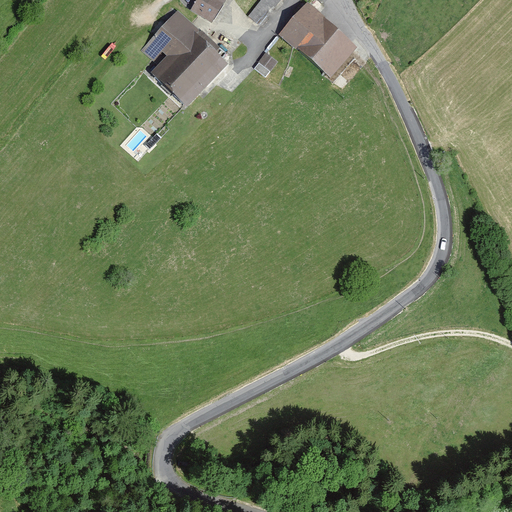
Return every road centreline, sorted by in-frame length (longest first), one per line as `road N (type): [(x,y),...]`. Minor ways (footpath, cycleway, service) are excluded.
road 1 (tertiary): [(343,0),(393,81),(433,174),(447,218),(445,251),(431,277),(340,348),(170,438),(161,468),(166,481),(181,494),(239,511)]
road 2 (track): [(511,347),(456,335),(355,359),(340,348)]
